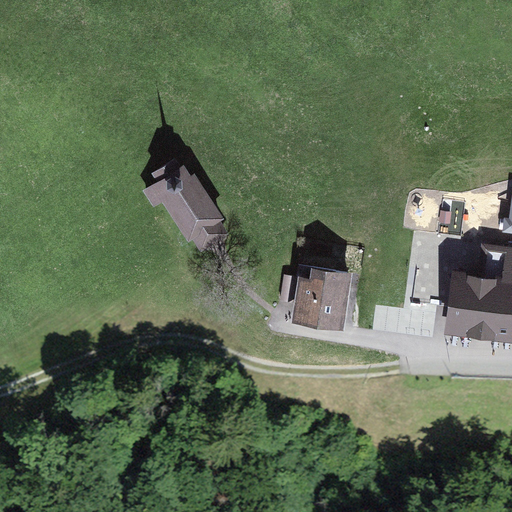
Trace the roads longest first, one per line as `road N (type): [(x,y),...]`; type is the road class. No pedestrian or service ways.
road 1 (track): [(468,355),(372,370),(256,363),(183,342),(135,344),(0,395)]
road 2 (unclassified): [(511,358),(384,348),(275,326)]
